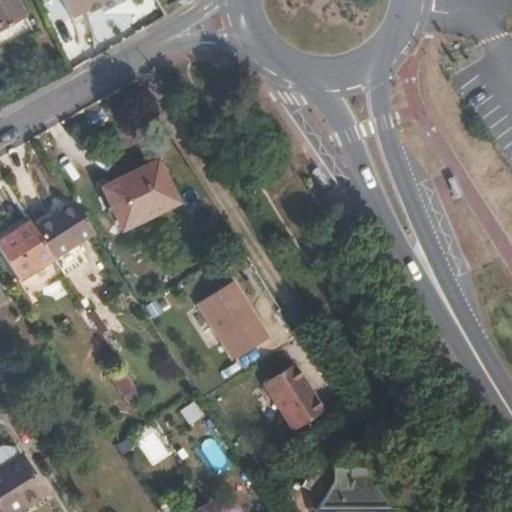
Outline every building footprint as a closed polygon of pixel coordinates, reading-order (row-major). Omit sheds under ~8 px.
[(0,0),(0,32),(27,17),(18,0),(0,0)] [(59,0),(71,25),(118,3),(116,0),(59,0)] [(289,236),(321,219),(288,156),(256,173),(289,236)] [(158,159),(100,187),(121,231),(179,203),(158,159)] [(94,234),(72,200),(31,226),(53,258),(53,260),(94,234)] [(31,226),(29,221),(0,239),(0,252),(18,281),(53,258),(31,226)] [(196,304),(232,360),(269,337),(232,281),(196,304)] [(264,385),(293,431),(324,411),(294,364),(264,385)] [(137,391),(123,369),(111,377),(124,399),(137,391)] [(127,403),(140,395),(137,391),(124,399),(127,403)] [(0,466),(18,455),(12,446),(0,446),(0,466)] [(0,511),(17,511),(46,495),(20,454),(18,455),(0,466),(0,511)] [(316,459),(301,486),(323,498),(316,508),(388,508),(376,485),(380,483),(370,468),(350,468),(333,468),(316,459)]
